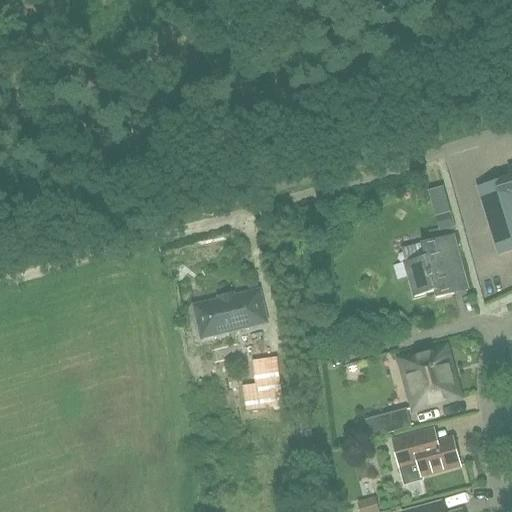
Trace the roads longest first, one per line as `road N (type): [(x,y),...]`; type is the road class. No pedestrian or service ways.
road 1 (residential): [(511,128),(140,243)]
road 2 (residential): [(503,511),(488,364),(496,333)]
road 3 (track): [(140,243),(0,284)]
